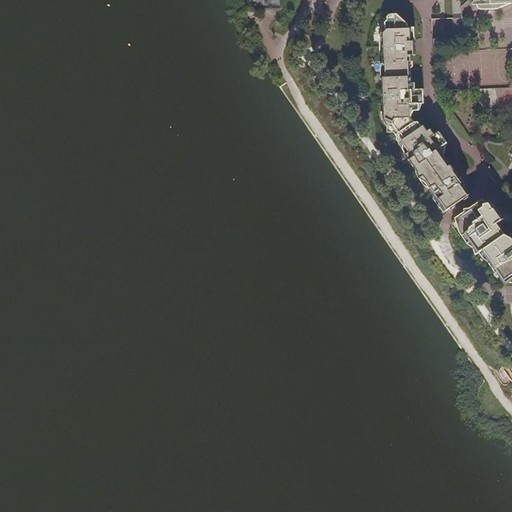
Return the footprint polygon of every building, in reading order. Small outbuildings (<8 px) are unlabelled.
[(511,0),(476,0),(476,8),(480,10),(496,10),(511,4),(511,3),(511,0)] [(437,207),(445,212),(468,195),(460,185),(463,182),(451,166),(443,160),(443,155),(439,149),(431,154),(428,146),(439,142),(436,133),(433,135),(429,130),(427,132),(422,126),(420,127),(419,122),(415,123),(412,117),(414,111),(419,111),(418,104),(424,104),(424,102),(420,102),(416,95),(409,99),(407,94),(407,90),(415,90),(415,83),(411,83),(410,61),(413,61),(413,55),(415,55),(414,48),(410,48),(409,47),(406,47),(405,42),(416,41),(415,28),(408,28),(408,24),(396,14),(390,14),(387,17),(387,21),(385,22),(385,29),(379,36),(379,55),(382,57),(382,64),(383,65),(383,78),(385,78),(385,85),(383,84),(383,91),(382,91),(383,106),(384,106),(384,112),(381,112),(381,119),(387,127),(387,133),(394,132),(404,147),(402,149),(414,166),(416,175),(423,185),(430,190),(433,195),(433,199),(437,207)] [(446,34),(453,33),(452,18),(445,19),(446,34)] [(416,55),(416,41),(405,42),(406,47),(409,47),(410,48),(414,48),(415,55),(416,55)] [(424,102),(423,89),(415,90),(407,90),(407,94),(409,99),(416,95),(420,102),(424,102)] [(431,154),(439,149),(446,144),(438,132),(436,133),(439,142),(428,146),(431,154)] [(484,206),(480,201),(475,204),(462,213),(457,217),(461,223),(457,225),(460,233),(468,244),(479,253),(483,250),(487,255),(486,256),(490,262),(489,263),(497,274),(500,272),(503,277),(501,279),(506,284),(511,283),(511,237),(505,235),(502,237),(499,231),(497,224),(493,221),(486,227),(483,223),(488,218),(488,212),(493,209),(488,203),(484,206)] [(496,207),(493,209),(488,212),(488,218),(483,223),(486,227),(493,221),(497,224),(504,219),(496,207)]
